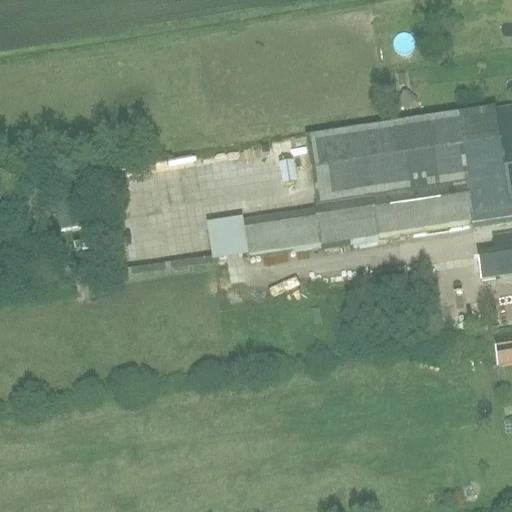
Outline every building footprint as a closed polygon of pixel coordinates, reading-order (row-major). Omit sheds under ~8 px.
[(319,250),(378,241),(472,226),(472,229),(511,222),(511,210),(511,209),(511,112),(307,144),(318,211),(242,223),(242,225),(214,230),(220,263),(247,259),(319,248),(319,250)] [(256,168),(260,194),(279,191),(274,165),(256,168)] [(110,197),(135,193),(133,178),(108,182),(110,197)] [(481,284),(501,281),(511,279),(511,238),(495,242),(497,253),(477,256),(481,284)] [(450,333),(470,331),(470,321),(450,322),(450,333)] [(511,366),(511,337),(495,341),(492,341),(496,369),(498,369),(511,366)]
